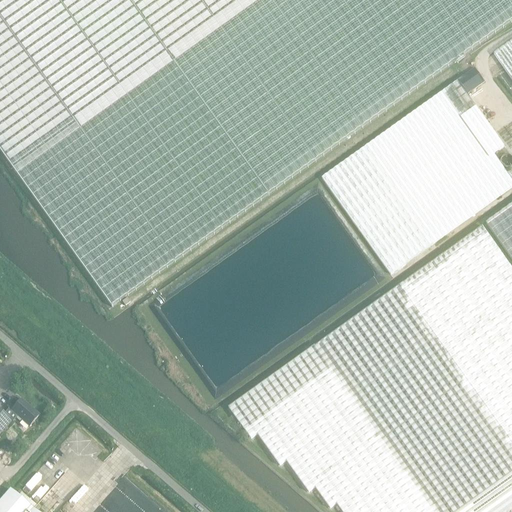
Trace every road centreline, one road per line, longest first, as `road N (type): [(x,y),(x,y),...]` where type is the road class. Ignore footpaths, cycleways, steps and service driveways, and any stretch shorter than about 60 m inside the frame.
road 1 (track): [(261,511),(0,288)]
road 2 (unclassified): [(0,334),(205,511)]
